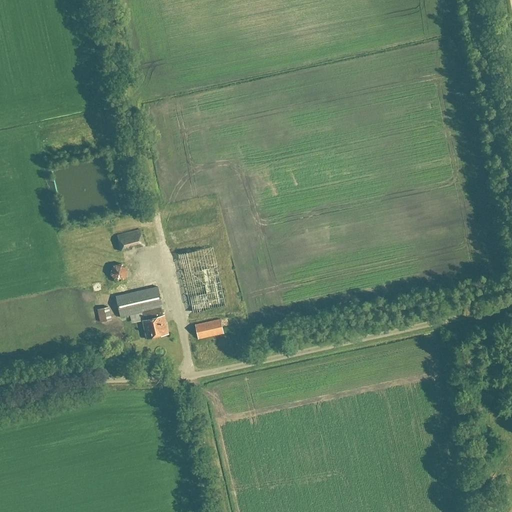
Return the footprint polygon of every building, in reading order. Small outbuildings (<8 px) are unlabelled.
[(210,196),(192,201),(195,209),(212,205),(210,196)] [(213,226),(200,229),(203,238),(216,235),(213,226)] [(144,245),(141,234),(120,239),(122,250),(144,245)] [(195,299),(196,307),(225,304),(222,283),(218,283),(213,246),(182,250),(189,300),(195,299)] [(122,264),(112,266),(109,275),(115,282),(124,280),(127,271),(122,264)] [(158,287),(116,297),(121,318),(143,313),(145,321),(143,321),(147,339),(168,334),(158,287)] [(102,320),(114,317),(111,305),(99,308),(102,320)] [(228,327),(243,324),(242,317),(227,319),(228,327)] [(220,319),(195,325),(198,340),(224,335),(220,319)]
